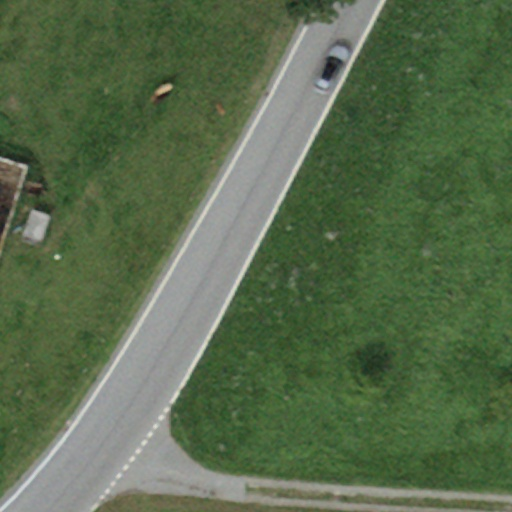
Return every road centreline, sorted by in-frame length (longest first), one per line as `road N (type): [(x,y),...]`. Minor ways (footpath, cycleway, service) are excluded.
road 1 (tertiary): [(350,0),(239,227),(97,449),(37,511)]
road 2 (track): [(97,449),(231,485),(511,501)]
